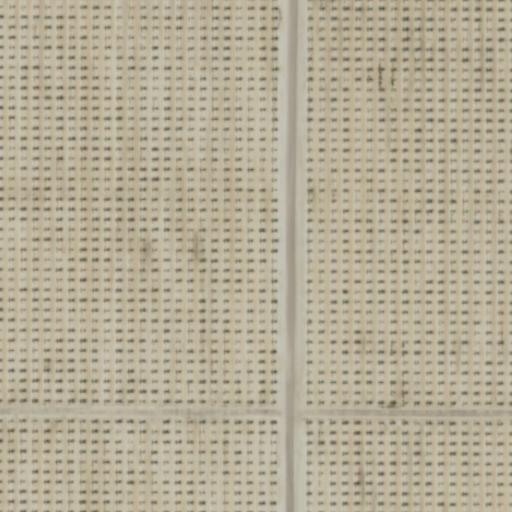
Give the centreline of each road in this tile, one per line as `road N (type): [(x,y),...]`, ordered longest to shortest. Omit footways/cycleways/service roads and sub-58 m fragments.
road 1 (track): [(0,418),(511,420)]
road 2 (track): [(284,0),(282,511)]
